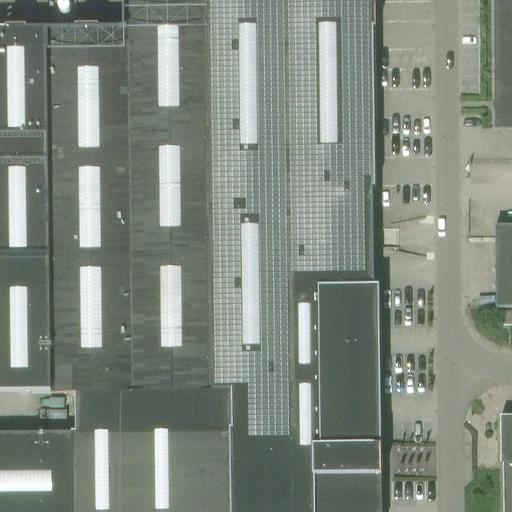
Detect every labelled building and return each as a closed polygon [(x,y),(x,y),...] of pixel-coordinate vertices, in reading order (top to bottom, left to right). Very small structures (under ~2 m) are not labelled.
[(376,511),(371,230),(368,0),(127,0),(128,33),(0,34),(0,394),(76,394),(77,434),(73,434),(73,435),(0,436),(0,511),(376,511)] [(511,0),(493,0),(494,130),(511,130),(511,0)] [(511,309),(511,227),(495,228),(496,309),(511,309)] [(497,326),(511,326),(511,312),(497,313),(497,326)] [(511,511),(511,417),(500,418),(500,466),(502,466),(502,511),(511,511)]
